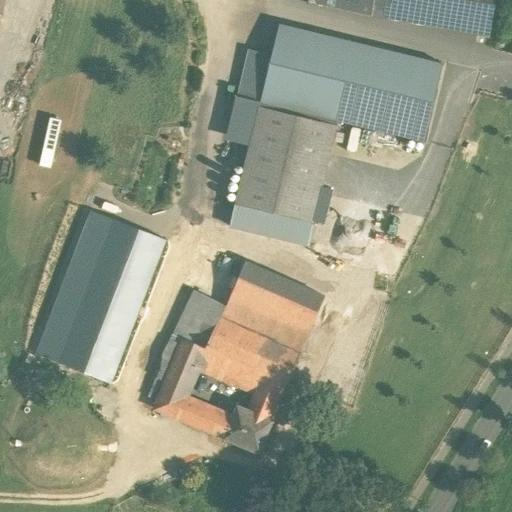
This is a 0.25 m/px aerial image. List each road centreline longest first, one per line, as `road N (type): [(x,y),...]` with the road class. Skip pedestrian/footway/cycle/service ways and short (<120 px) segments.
road 1 (unclassified): [(511,390),(435,511)]
road 2 (track): [(132,488),(59,502),(0,498)]
